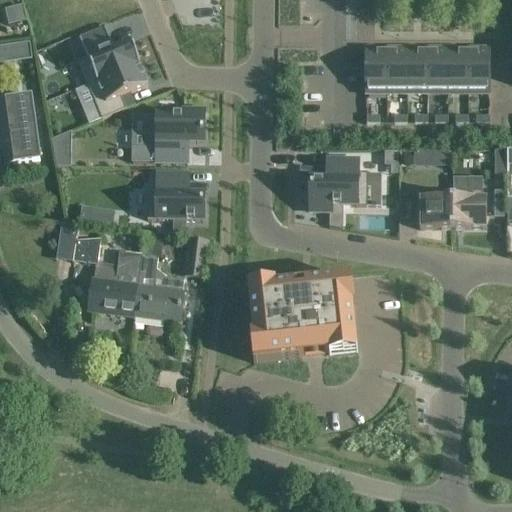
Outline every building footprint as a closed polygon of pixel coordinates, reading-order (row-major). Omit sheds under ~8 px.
[(139,68),(140,67),(130,43),(113,50),(105,31),(79,41),(87,61),(78,64),(88,88),(139,68)] [(0,50),(0,66),(13,64),(10,49),(0,50)] [(387,95),(387,50),(366,50),(366,95),(387,95)] [(387,50),(387,95),(407,95),(407,50),(387,50)] [(428,95),(428,50),(407,50),(407,95),(428,95)] [(448,95),(448,50),(428,50),(428,95),(448,95)] [(468,95),(468,50),(448,50),(448,95),(468,95)] [(490,95),(490,50),(468,50),(468,95),(490,95)] [(102,122),(104,121),(126,112),(121,100),(148,89),(139,68),(88,88),(100,117),(102,122)] [(0,101),(0,136),(4,169),(6,168),(6,167),(9,167),(40,162),(31,99),(9,102),(0,104),(0,101)] [(187,166),(188,145),(204,146),(204,124),(205,124),(206,114),(201,113),(183,113),(183,119),(146,119),(146,150),(132,150),(131,165),(187,166)] [(378,127),(378,119),(366,119),(366,127),(378,127)] [(407,127),(407,119),(395,119),(395,127),(407,127)] [(427,127),(427,119),(415,119),(415,127),(427,127)] [(448,127),(448,119),(436,119),(436,127),(448,127)] [(469,127),(469,119),(457,119),(457,127),(469,127)] [(490,127),(490,119),(478,119),(478,127),(490,127)] [(72,134),(51,142),(56,170),(71,170),(72,134)] [(440,170),(453,170),(453,153),(435,153),(435,164),(440,170)] [(495,153),(495,177),(507,177),(507,153),(495,153)] [(367,177),(358,176),(358,163),(327,162),(327,183),(311,182),(311,205),(309,205),(309,214),(313,215),(331,215),(331,209),(367,209),(367,177)] [(186,224),(203,224),(204,198),(188,198),(188,177),(158,177),(157,191),(148,191),(147,223),(173,224),(186,224)] [(420,202),(420,232),(453,232),(453,193),(423,194),(423,202),(420,202)] [(483,193),(453,193),(453,232),(486,232),(486,201),(483,201),(483,193)] [(80,210),(79,225),(113,226),(113,211),(80,210)] [(173,224),(173,239),(186,240),(186,224),(173,224)] [(143,256),(158,258),(161,238),(145,236),(143,256)] [(76,243),(73,265),(96,268),(95,272),(94,284),(91,283),(91,284),(94,285),(90,314),(87,314),(87,315),(104,317),(104,315),(134,319),(138,289),(139,277),(142,260),(142,258),(118,256),(118,260),(117,269),(97,267),(99,243),(92,242),(76,240),(76,243)] [(208,245),(187,242),(182,280),(203,283),(208,245)] [(138,289),(134,319),(135,319),(165,323),(165,325),(181,327),(181,325),(179,325),(184,283),(166,280),(164,292),(154,291),(156,272),(157,262),(142,260),(139,277),(138,289)] [(262,288),(248,289),(253,337),(250,337),(251,339),(253,338),(256,365),(357,354),(349,281),(345,282),(276,289),(276,286),(275,286),(275,291),(262,292),(262,288)]
